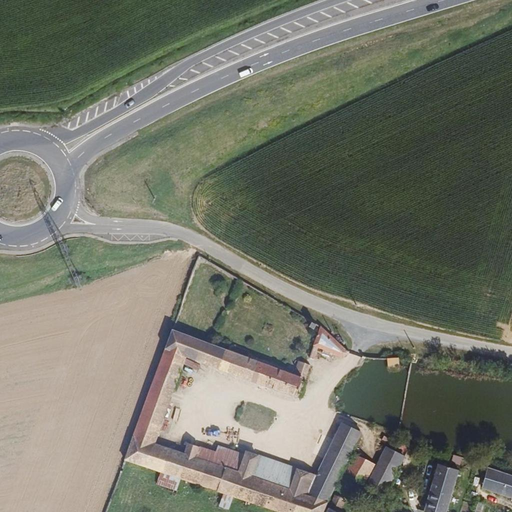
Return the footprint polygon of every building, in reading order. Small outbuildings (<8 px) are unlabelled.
[(349,353),(321,327),(309,358),(313,360),(318,347),(343,358),(349,353)] [(154,445),(185,358),(296,397),(302,379),(305,380),(310,365),(307,364),(299,361),(294,375),(233,352),(235,347),(230,345),(228,350),(212,344),(171,330),(123,459),(161,472),(157,484),(177,490),(181,478),(225,493),(220,506),(229,509),(233,496),(237,497),(281,511),(323,511),(328,501),(342,473),(348,460),(329,451),(316,477),(306,498),(290,492),(293,482),(277,476),(273,486),(239,473),(245,456),(217,447),(215,454),(198,448),(195,459),(184,455),(154,445)] [(400,372),(399,359),(387,358),(388,372),(400,372)] [(348,460),(361,433),(342,424),(329,451),(348,460)] [(195,459),(198,448),(188,445),(184,455),(195,459)] [(385,495),(404,458),(392,451),(386,448),(366,486),(385,495)] [(316,477),(246,454),(245,456),(239,473),(273,486),(277,476),(293,482),(290,492),(306,498),(316,477)] [(363,484),(374,464),(356,455),(345,475),(363,484)] [(447,511),(459,471),(450,468),(446,466),(438,464),(429,495),(423,511),(447,511)] [(511,498),(511,476),(489,468),(482,488),(511,498)] [(342,511),(341,511),(346,501),(337,495),(329,508),(327,511),(342,511)]
